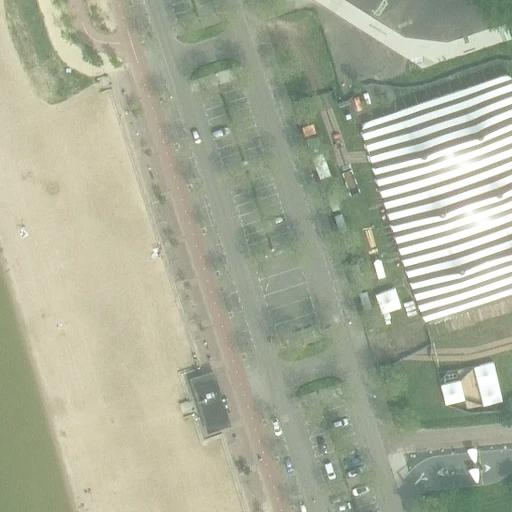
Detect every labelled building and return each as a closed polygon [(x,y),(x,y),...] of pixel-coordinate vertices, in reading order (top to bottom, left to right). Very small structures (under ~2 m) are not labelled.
[(394,19),(405,1),(403,0),(386,0),(380,11),(394,19)] [(505,89),(505,78),(476,76),(476,88),(505,89)] [(468,96),(469,85),(444,84),(444,95),(468,96)] [(338,149),(325,154),(328,165),(342,160),(338,149)] [(492,281),(511,276),(505,254),(486,259),(492,281)] [(393,284),(397,307),(415,304),(410,270),(391,273),(393,284)] [(511,300),(457,305),(465,397),(511,393),(511,300)] [(399,310),(401,322),(415,320),(412,308),(399,310)] [(226,421),(212,379),(194,385),(208,426),(226,421)]
